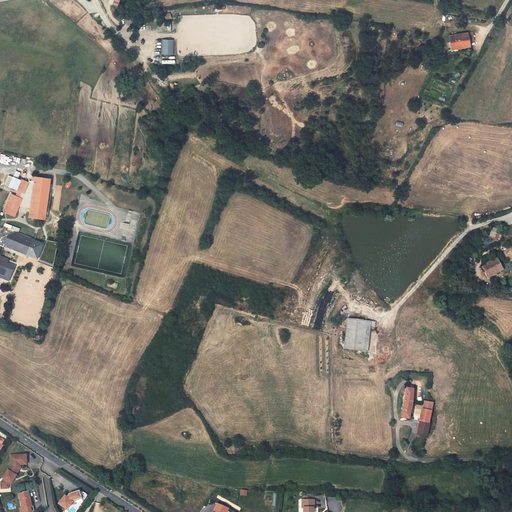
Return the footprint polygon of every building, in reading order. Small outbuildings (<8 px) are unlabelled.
[(470,45),(469,32),(450,34),(451,44),(459,43),(459,46),(470,45)] [(28,182),(22,179),(17,188),(21,190),(18,196),(11,193),(3,209),(13,215),(19,203),(30,206),(28,217),(43,219),(51,179),(36,176),(35,181),(29,180),(28,182)] [(29,236),(17,231),(16,233),(11,230),(0,234),(0,277),(10,281),(16,266),(4,261),(0,259),(0,244),(0,245),(0,244),(22,253),(28,238),(29,236)] [(39,243),(28,238),(22,253),(33,258),(39,243)] [(9,252),(0,248),(0,259),(4,261),(9,252)] [(497,258),(482,265),(488,277),(503,269),(497,258)] [(367,317),(348,314),(344,344),(364,347),(367,322),(367,317)] [(411,399),(419,401),(422,389),(414,387),(411,399)] [(411,399),(407,415),(414,417),(419,401),(411,399)] [(434,424),(440,404),(436,402),(431,401),(426,421),(434,424)] [(431,436),(434,424),(426,421),(423,434),(431,436)] [(0,482),(0,489),(7,490),(7,486),(8,484),(9,485),(15,477),(14,477),(19,470),(19,467),(25,467),(25,456),(10,457),(10,467),(1,479),(2,480),(0,482)] [(58,502),(66,508),(70,503),(69,502),(71,499),(79,505),(88,493),(81,487),(80,488),(79,487),(68,491),(66,495),(64,494),(58,502)] [(22,508),(20,509),(20,511),(31,511),(30,507),(30,502),(32,502),(30,492),(20,493),(22,508)] [(315,499),(302,498),(303,506),(303,507),(303,511),(313,511),(314,506),(315,507),(315,499)]
